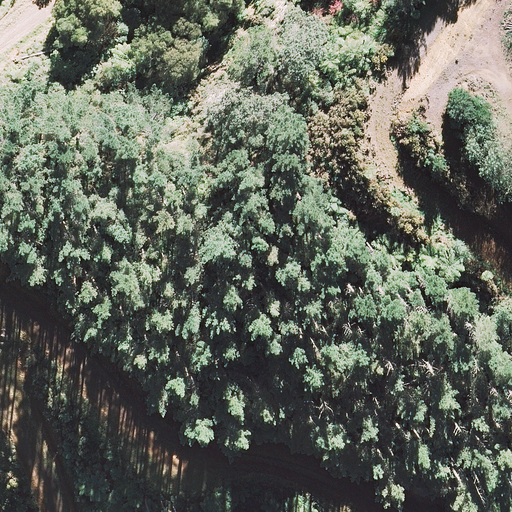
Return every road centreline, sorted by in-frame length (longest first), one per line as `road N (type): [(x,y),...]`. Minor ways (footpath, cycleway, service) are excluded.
road 1 (track): [(25,328),(75,348),(225,478),(314,511)]
road 2 (track): [(56,511),(25,328)]
road 3 (track): [(511,157),(465,57),(476,0)]
